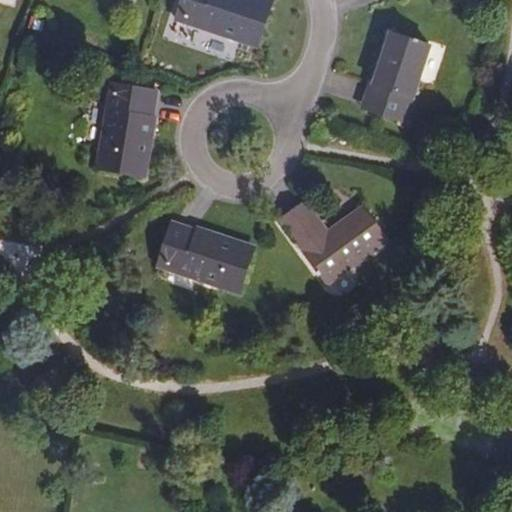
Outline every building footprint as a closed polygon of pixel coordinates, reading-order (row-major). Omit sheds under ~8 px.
[(272,5),(257,0),(184,0),(177,20),(258,48),(272,5)] [(392,34),(387,52),(367,111),(406,124),(432,47),(392,34)] [(367,111),(387,52),(381,50),(361,109),(367,111)] [(143,177),(158,93),(114,85),(99,169),(143,177)] [(328,234),(306,204),(282,221),(329,285),(389,241),(365,207),(328,234)] [(240,295),(255,251),(173,223),(158,266),(240,295)]
